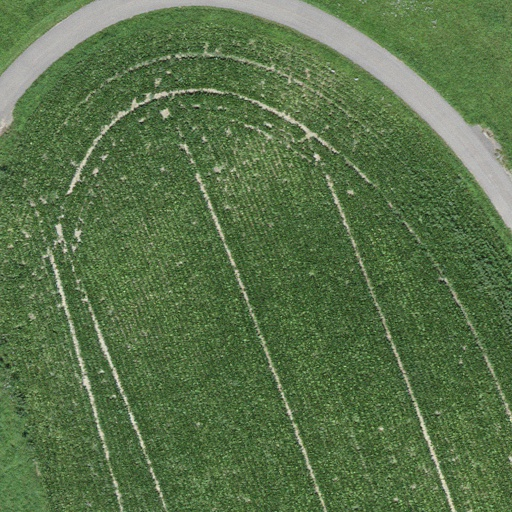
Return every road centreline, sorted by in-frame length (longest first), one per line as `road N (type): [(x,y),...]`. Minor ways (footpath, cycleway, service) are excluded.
road 1 (track): [(248,0),(346,41),(433,103),(511,210)]
road 2 (track): [(0,108),(75,29),(157,0)]
